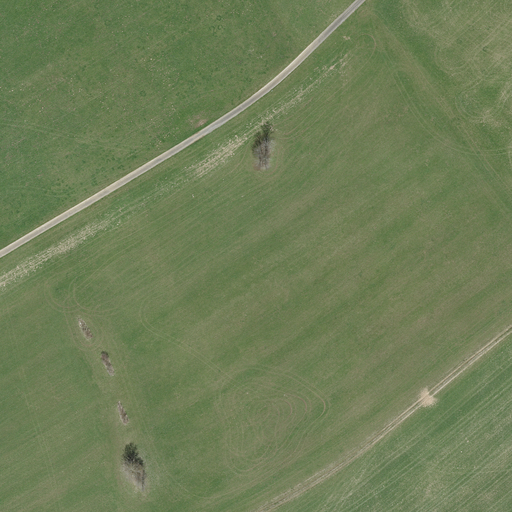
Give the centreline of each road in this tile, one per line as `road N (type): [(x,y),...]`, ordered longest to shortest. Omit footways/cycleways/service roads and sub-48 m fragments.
road 1 (track): [(0,254),(259,95),(360,0)]
road 2 (track): [(264,511),(316,483),(511,328)]
